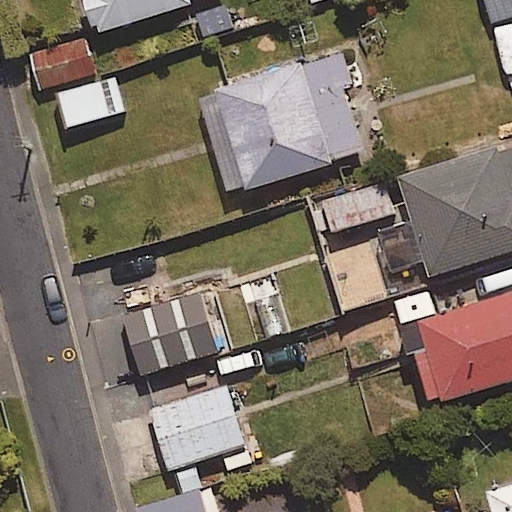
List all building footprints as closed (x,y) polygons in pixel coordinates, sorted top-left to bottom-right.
[(85,0),(97,35),(192,5),(190,0),(85,0)] [(511,0),(486,0),(493,22),(511,16),(511,0)] [(96,74),(85,39),(35,54),(46,89),(96,74)] [(354,87),(341,50),(199,100),(234,198),(365,152),(344,91),(354,87)] [(122,114),(113,80),(59,94),(68,128),(122,114)] [(511,147),(403,180),(432,277),(511,253),(511,147)] [(388,181),(316,201),(325,235),(398,215),(388,181)] [(160,280),(150,244),(79,263),(88,299),(160,280)] [(219,352),(200,293),(124,317),(143,376),(219,352)] [(511,294),(414,325),(439,405),(511,382),(511,294)] [(251,464),(227,388),(151,412),(170,470),(223,454),(229,471),(251,464)] [(206,511),(201,491),(205,490),(198,466),(176,472),(183,496),(139,508),(140,511),(206,511)] [(474,511),(511,511),(511,485),(490,491),(494,507),(474,511)]
